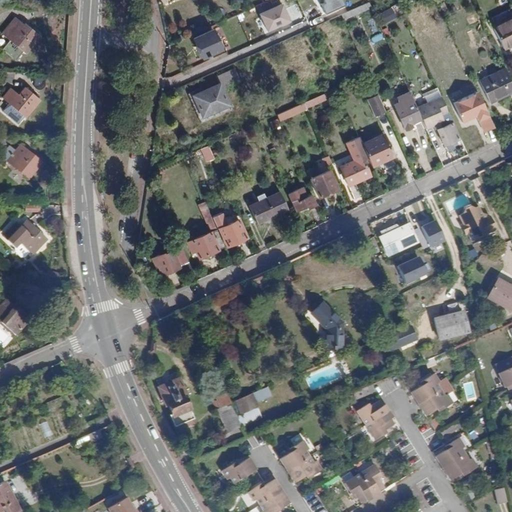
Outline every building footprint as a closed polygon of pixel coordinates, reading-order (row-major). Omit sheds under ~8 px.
[(234,15),(246,40),(249,39),(247,34),(251,32),(256,42),(331,8),(347,0),(290,0),(287,1),(246,20),(242,12),(234,15)] [(341,13),(344,19),(369,8),(367,2),(341,13)] [(382,23),(396,16),(391,6),(377,13),(382,23)] [(234,15),(220,22),(231,47),(246,40),(234,15)] [(511,17),(492,28),(502,47),(511,42),(511,17)] [(1,34),(24,54),(39,37),(24,24),(23,26),(14,18),(1,34)] [(212,28),(193,37),(201,56),(221,47),(212,28)] [(490,103),(511,92),(511,81),(505,67),(478,80),(490,103)] [(216,74),(220,86),(238,80),(234,68),(216,74)] [(186,93),(199,122),(229,109),(216,80),(186,93)] [(3,100),(26,118),(40,101),(24,88),(18,96),(11,89),(3,100)] [(411,100),(418,118),(436,111),(435,108),(441,105),(436,90),(421,96),(421,94),(411,98),(412,100),(411,100)] [(479,91),(454,101),(463,122),(477,116),(484,132),(494,128),(479,91)] [(411,98),(409,93),(400,97),(403,104),(395,108),(406,130),(413,127),(411,123),(420,119),(418,118),(411,100),(412,100),(411,98)] [(376,94),(365,98),(374,117),(384,112),(376,94)] [(302,114),(308,111),(303,101),(297,104),(302,114)] [(269,120),(273,129),(280,126),(276,118),(269,120)] [(437,129),(444,144),(459,137),(451,122),(437,129)] [(361,143),(368,157),(371,165),(393,155),(383,133),(361,143)] [(361,143),(358,136),(345,142),(352,160),(339,166),(348,185),(370,175),(363,159),(368,157),(361,143)] [(205,161),(213,158),(207,145),(197,150),(198,152),(201,151),(205,161)] [(7,162),(28,180),(42,163),(28,152),(23,158),(15,152),(7,162)] [(327,166),(332,163),(328,154),(322,157),(327,166)] [(311,178),(319,196),(338,187),(330,169),(311,178)] [(297,187),(288,192),(297,213),(316,204),(311,193),(302,197),(297,187)] [(249,205),(258,223),(288,209),(280,191),(249,205)] [(453,198),(455,207),(469,203),(466,194),(453,198)] [(225,246),(216,227),(211,216),(204,200),(197,204),(209,230),(187,241),(191,250),(195,249),(199,257),(225,246)] [(461,216),(465,224),(470,234),(474,242),(499,229),(493,216),(484,213),(480,206),(477,208),(471,206),(470,205),(466,207),(467,208),(464,214),(461,216)] [(220,212),(211,216),(216,227),(218,226),(226,245),(245,236),(237,218),(225,223),(220,212)] [(34,226),(27,219),(20,226),(16,222),(2,237),(17,251),(18,254),(24,260),(27,260),(32,254),(47,238),(34,226)] [(443,241),(433,220),(418,226),(428,248),(443,241)] [(409,224),(381,238),(388,254),(416,240),(409,224)] [(162,272),(189,261),(183,249),(175,253),(173,249),(161,255),(159,252),(151,256),(152,259),(155,257),(162,272)] [(466,251),(468,259),(476,256),(474,249),(466,251)] [(426,274),(419,257),(395,267),(402,284),(426,274)] [(511,310),(511,308),(511,290),(496,281),(487,297),(511,310)] [(15,298),(36,307),(43,290),(21,282),(15,298)] [(0,306),(0,317),(17,333),(33,316),(18,302),(15,304),(8,297),(0,306)] [(320,327),(319,346),(334,347),(336,322),(317,301),(306,311),(320,327)] [(433,321),(436,340),(465,333),(461,314),(433,321)] [(410,335),(407,328),(396,333),(399,340),(410,335)] [(511,354),(493,364),(502,385),(504,384),(506,390),(507,391),(510,389),(511,394),(507,396),(511,407),(511,354)] [(412,394),(426,417),(438,409),(440,412),(453,404),(448,396),(445,397),(438,386),(441,384),(435,375),(422,384),(424,386),(412,394)] [(172,414),(189,407),(182,391),(184,390),(179,378),(157,387),(166,407),(168,406),(172,414)] [(236,402),(246,427),(261,420),(255,405),(263,401),(259,392),(236,402)] [(221,408),(220,409),(222,413),(233,408),(227,394),(217,398),(221,408)] [(374,444),(382,439),(380,436),(386,433),(397,425),(386,408),(383,409),(380,404),(366,412),(364,409),(360,412),(369,427),(368,428),(371,434),(369,435),(374,444)] [(193,418),(189,407),(172,414),(177,425),(193,418)] [(226,434),(241,427),(233,408),(222,413),(220,409),(216,410),(226,434)] [(101,436),(98,429),(87,434),(91,441),(101,436)] [(87,434),(76,439),(79,446),(91,441),(87,434)] [(437,457),(451,480),(463,472),(465,475),(478,467),(473,459),(470,460),(462,448),(465,446),(460,438),(447,446),(448,449),(437,457)] [(309,441),(302,445),(304,449),(297,453),(286,460),(299,482),(311,475),(317,471),(319,474),(327,470),(322,462),(319,463),(312,450),(314,449),(309,441)] [(237,468),(236,465),(228,470),(233,478),(236,476),(240,483),(261,470),(254,458),(243,465),(237,468)] [(368,499),(370,502),(382,494),(380,491),(385,488),(380,479),(382,477),(376,466),(348,484),(354,495),(357,493),(363,502),(368,499)] [(1,472),(0,472),(0,511),(13,511),(18,510),(1,478),(7,475),(5,470),(1,472)] [(278,511),(282,509),(294,502),(280,480),(268,487),(263,490),(261,487),(253,492),(258,500),(261,498),(265,505),(269,511),(267,511),(278,511)] [(505,483),(498,487),(500,496),(508,495),(505,483)] [(126,497),(107,507),(109,511),(137,511),(135,509),(133,509),(126,497)]
